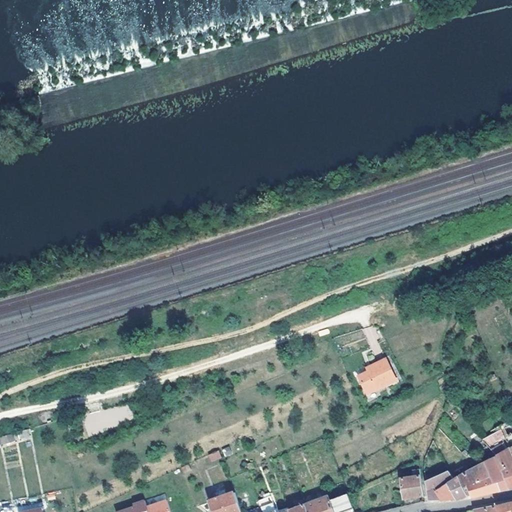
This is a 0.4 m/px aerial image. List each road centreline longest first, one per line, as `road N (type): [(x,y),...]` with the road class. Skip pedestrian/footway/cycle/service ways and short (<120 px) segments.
road 1 (track): [(511,232),(256,329),(75,369),(0,397)]
road 2 (residential): [(0,419),(162,378),(358,313),(365,325)]
